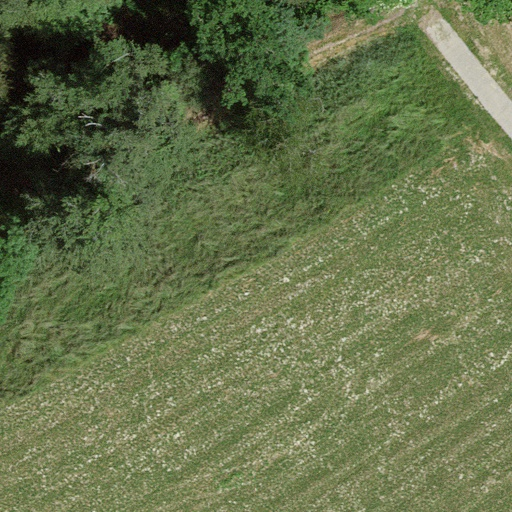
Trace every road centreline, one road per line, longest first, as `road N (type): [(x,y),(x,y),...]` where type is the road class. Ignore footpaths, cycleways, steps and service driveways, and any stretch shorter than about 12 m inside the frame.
road 1 (track): [(409,0),(0,201)]
road 2 (track): [(511,126),(409,0)]
